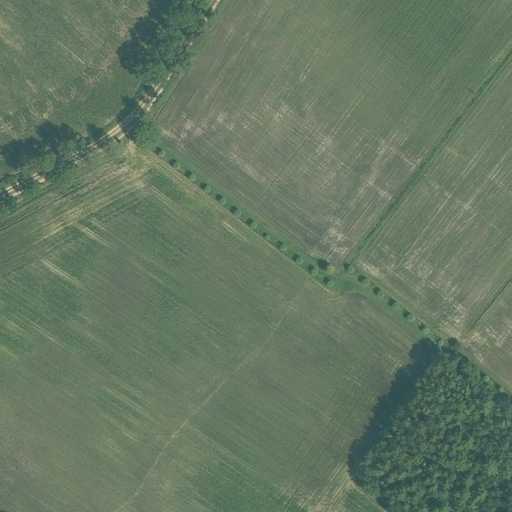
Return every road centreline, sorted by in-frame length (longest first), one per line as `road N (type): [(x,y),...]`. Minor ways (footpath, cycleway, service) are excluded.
road 1 (track): [(127,123),(211,0)]
road 2 (track): [(0,194),(127,123)]
